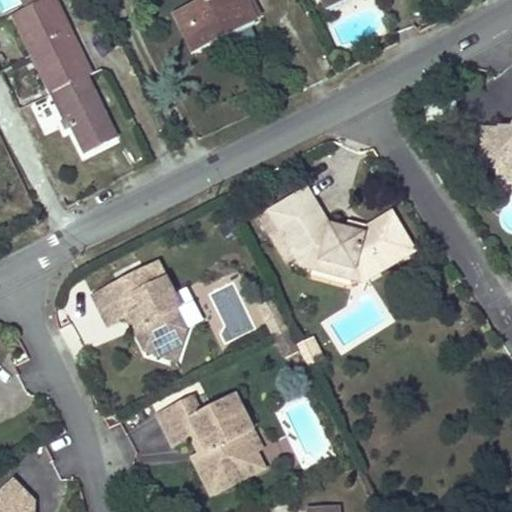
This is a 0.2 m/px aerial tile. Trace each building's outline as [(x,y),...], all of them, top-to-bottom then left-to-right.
[(51,2),(50,0),(45,0),(28,8),(19,13),(86,152),(116,137),(87,75),(51,2)] [(24,0),(28,8),(45,0),(24,0)] [(54,0),(51,2),(87,75),(98,70),(64,0),(54,0)] [(252,19),(244,3),(243,0),(207,0),(178,15),(195,48),(252,19)] [(482,124),(478,165),(495,166),(494,176),(511,177),(511,123),(509,126),(482,124)] [(299,188),(261,211),(254,215),(279,259),(287,255),(298,249),(304,259),(349,268),(357,282),(409,252),(387,214),(360,229),(342,225),(339,232),(322,228),(299,188)] [(298,249),(287,255),(294,268),(357,282),(349,268),(304,259),(298,249)] [(155,264),(90,298),(98,314),(122,302),(135,327),(130,329),(142,352),(159,343),(177,350),(184,330),(174,310),(167,297),(171,295),(155,264)] [(167,297),(174,310),(178,308),(171,295),(167,297)] [(270,301),(257,307),(270,334),(283,328),(270,301)] [(104,326),(123,316),(130,329),(135,327),(122,302),(98,314),(104,326)] [(301,327),(287,335),(295,352),(310,345),(301,327)] [(142,352),(174,361),(177,350),(159,343),(142,352)] [(190,398),(155,417),(171,448),(190,438),(196,435),(205,453),(199,456),(191,460),(201,480),(208,476),(227,483),(244,474),(239,464),(255,455),(244,434),(250,430),(232,396),(199,414),(190,398)] [(190,438),(199,456),(205,453),(196,435),(190,438)] [(246,478),(262,470),(255,455),(239,464),(244,474),(227,483),(208,476),(201,480),(210,497),(229,487),(246,478)] [(26,511),(33,506),(9,482),(0,491),(0,511),(26,511)]
